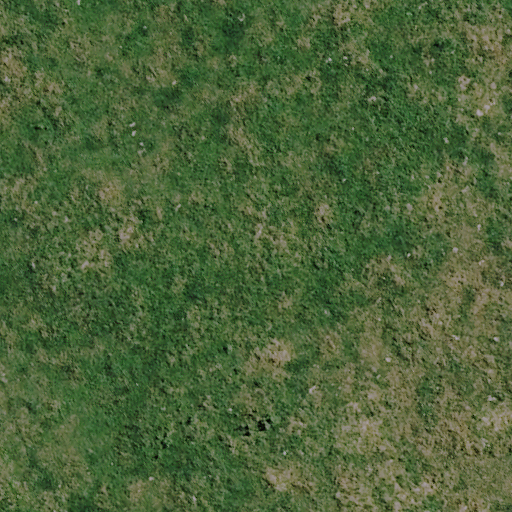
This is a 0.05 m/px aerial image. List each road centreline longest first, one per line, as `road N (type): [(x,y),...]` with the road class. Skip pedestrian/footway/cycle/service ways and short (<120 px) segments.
road 1 (secondary): [(296,511),(114,0)]
road 2 (secondary): [(455,0),(511,182)]
